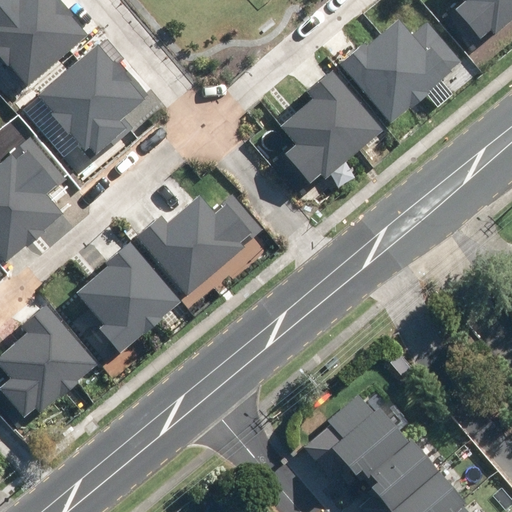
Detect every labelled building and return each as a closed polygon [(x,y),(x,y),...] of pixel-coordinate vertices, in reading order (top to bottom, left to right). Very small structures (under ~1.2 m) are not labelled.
[(0,0),(0,62),(26,93),(90,40),(57,0),(0,0)] [(511,0),(460,0),(441,16),(469,49),(511,12),(511,0)] [(381,26),(338,61),(391,125),(464,65),(427,21),(397,45),(381,26)] [(32,98),(35,101),(93,169),(132,135),(123,124),(148,103),(97,44),(32,98)] [(209,70),(225,89),(255,62),(239,44),(209,70)] [(383,129),(333,70),(331,68),(307,89),(313,97),(279,126),(295,144),(282,154),(312,189),(383,129)] [(13,152),(0,162),(0,255),(8,264),(65,216),(46,194),(59,183),(30,149),(18,159),(13,152)] [(187,297),(243,248),(239,243),(252,231),(227,203),(217,213),(200,193),(169,220),(161,212),(133,237),(187,297)] [(122,353),(181,300),(130,242),(75,291),(104,323),(99,328),(122,353)] [(0,278),(9,270),(0,260),(0,278)] [(41,413),(97,364),(47,305),(21,327),(25,333),(0,353),(0,367),(9,378),(0,385),(0,388),(25,417),(36,407),(41,413)] [(369,471),(408,438),(378,403),(372,408),(358,393),(327,419),(331,424),(303,447),(320,467),(336,453),(359,480),(369,471)] [(408,438),(369,471),(375,478),(368,483),(388,507),(433,468),(437,465),(411,435),(408,438)] [(446,511),(460,500),(464,497),(437,465),(433,468),(388,507),(392,511),(446,511)] [(470,511),(460,500),(446,511),(470,511)]
